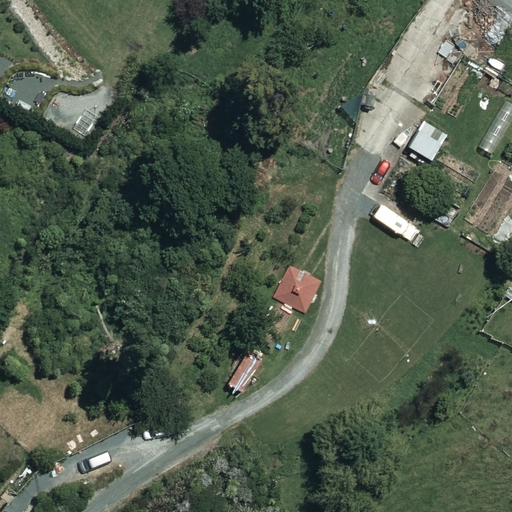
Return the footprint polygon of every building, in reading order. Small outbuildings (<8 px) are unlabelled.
[(446,138),(424,124),(408,149),(430,163),(446,138)] [(419,181),(402,169),(387,193),(405,204),(419,181)] [(409,220),(400,234),(424,249),(433,235),(409,220)] [(326,285),(296,268),(257,340),(285,355),(292,342),(280,336),(289,318),(303,326),(326,285)] [(365,269),(356,285),(420,320),(429,304),(365,269)] [(269,367),(250,350),(221,382),(239,399),(269,367)]
